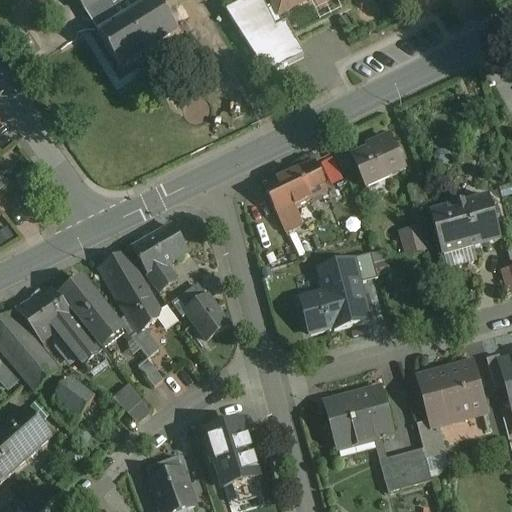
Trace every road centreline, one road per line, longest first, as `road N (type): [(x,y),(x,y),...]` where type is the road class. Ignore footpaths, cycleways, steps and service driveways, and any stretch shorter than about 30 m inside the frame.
road 1 (primary): [(207,175),(511,27)]
road 2 (residential): [(268,378),(511,316)]
road 3 (residential): [(268,378),(189,405),(64,511)]
road 4 (residential): [(268,378),(207,175)]
road 5 (residential): [(0,97),(96,228)]
road 6 (residential): [(305,511),(268,378)]
road 7 (primary): [(96,228),(207,175)]
